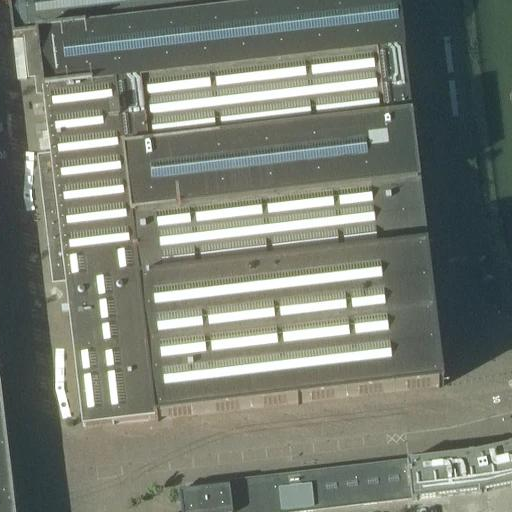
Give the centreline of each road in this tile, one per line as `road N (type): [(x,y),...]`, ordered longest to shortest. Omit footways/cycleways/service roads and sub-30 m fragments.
road 1 (unclassified): [(489,403),(37,460)]
road 2 (unclassified): [(489,403),(465,344),(433,0)]
road 3 (unclassified): [(37,460),(0,183)]
